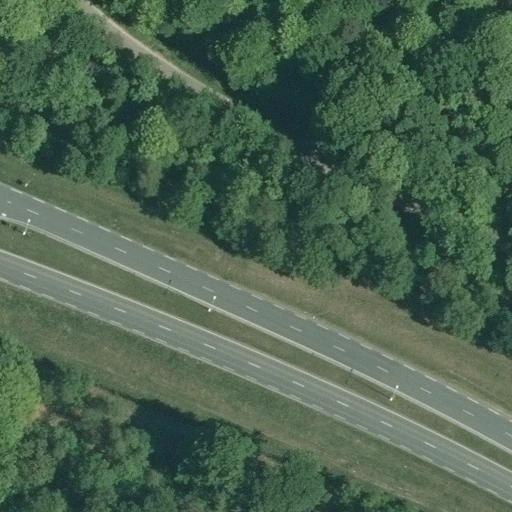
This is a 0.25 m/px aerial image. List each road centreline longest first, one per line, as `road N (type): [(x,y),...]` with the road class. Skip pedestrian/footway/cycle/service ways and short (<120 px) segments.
road 1 (primary): [(511,438),(377,368),(0,203)]
road 2 (primary): [(0,267),(226,355),(511,490)]
road 3 (unclassified): [(511,239),(244,117),(179,81),(72,0)]
